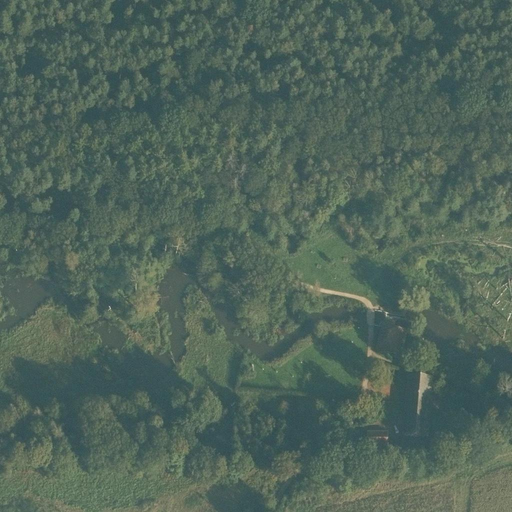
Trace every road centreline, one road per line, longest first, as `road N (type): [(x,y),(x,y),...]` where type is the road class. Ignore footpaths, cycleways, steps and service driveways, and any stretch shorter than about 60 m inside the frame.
road 1 (track): [(511,110),(8,158)]
road 2 (track): [(271,511),(291,476),(345,431),(370,355)]
road 3 (track): [(126,224),(8,158)]
